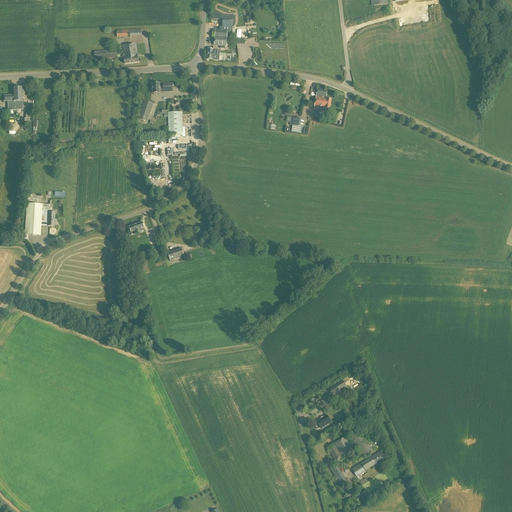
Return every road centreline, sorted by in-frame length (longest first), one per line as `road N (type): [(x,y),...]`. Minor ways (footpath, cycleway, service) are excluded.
road 1 (unclassified): [(0,313),(42,249),(147,209),(187,180),(200,139),(194,65)]
road 2 (tertiary): [(511,167),(316,78),(194,65)]
road 3 (tertiary): [(194,65),(0,77)]
